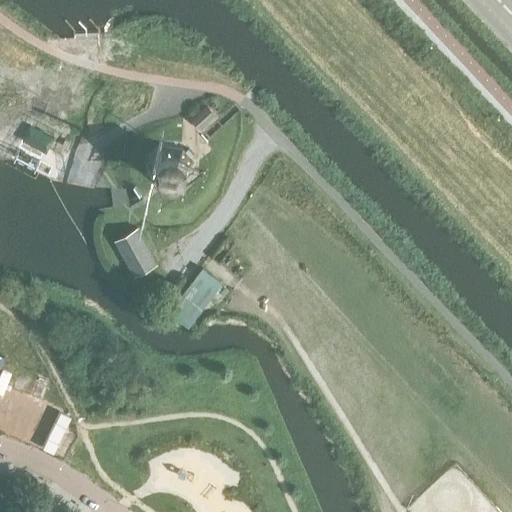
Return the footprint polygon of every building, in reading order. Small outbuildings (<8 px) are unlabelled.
[(216,115),(206,104),(191,117),(202,128),(216,115)] [(42,151),(45,146),(54,128),(28,115),(17,138),(42,151)] [(191,176),(191,162),(181,149),(165,148),(154,158),(152,173),(163,186),(178,187),(191,176)] [(137,227),(115,239),(134,275),(157,263),(137,227)] [(201,271),(171,310),(189,324),(219,285),(201,271)]
